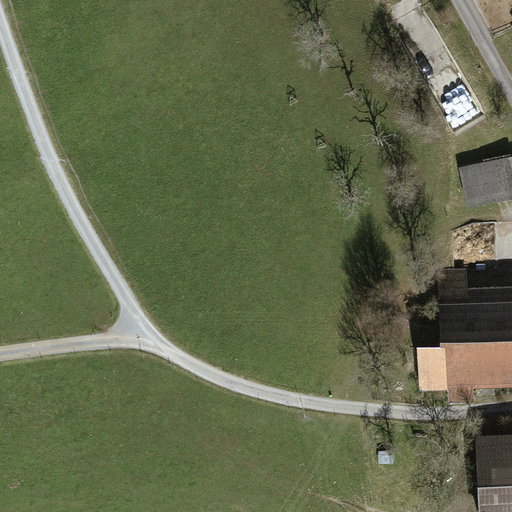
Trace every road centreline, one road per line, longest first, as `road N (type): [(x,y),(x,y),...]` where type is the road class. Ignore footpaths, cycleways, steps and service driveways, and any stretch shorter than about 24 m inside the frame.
road 1 (track): [(0,354),(110,341),(130,329),(129,303),(52,165),(0,20)]
road 2 (unclassified): [(511,407),(389,412),(318,405),(248,389),(130,329)]
